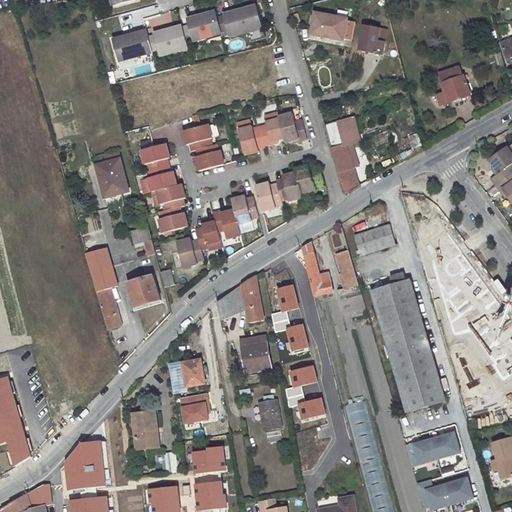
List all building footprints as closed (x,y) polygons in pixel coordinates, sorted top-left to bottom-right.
[(257,8),(224,17),(228,32),(230,38),(263,30),(257,8)] [(216,13),(189,20),(190,25),(195,40),(195,42),(223,35),(222,34),(218,18),(216,13)] [(347,19),(315,13),(311,35),(343,41),(347,19)] [(224,17),(218,18),(222,34),(228,32),(224,17)] [(190,25),(183,27),(187,42),(195,40),(190,25)] [(379,28),(363,26),(359,50),(382,54),(384,42),(377,41),(379,28)] [(183,27),(154,35),(159,52),(160,57),(189,49),(187,42),(183,27)] [(147,31),(113,41),(119,62),(153,54),(153,53),(148,37),(147,31)] [(154,35),(148,37),(153,53),(159,52),(154,35)] [(511,40),(501,45),(510,68),(511,66),(511,40)] [(500,52),(495,53),(498,69),(504,67),(500,52)] [(459,67),(439,74),(442,84),(442,85),(445,94),(434,98),(437,106),(470,96),(464,77),(462,78),(459,67)] [(267,127),(260,129),(265,145),(265,146),(272,144),(271,142),(276,141),(284,138),(279,118),(278,114),(264,117),(267,127)] [(292,114),(279,118),(284,138),(285,143),(293,141),(299,139),(299,142),(307,140),(301,121),(294,122),(292,114)] [(211,147),(210,141),(212,140),(208,127),(196,130),(195,129),(183,133),(187,146),(190,146),(193,145),(195,152),(196,151),(200,150),(211,147)] [(252,128),(239,131),(245,156),(259,153),(258,149),(258,147),(265,145),(260,129),(253,130),(252,128)] [(506,143),(488,157),(494,163),(498,169),(495,171),(490,176),(495,182),(511,170),(506,164),(510,161),(511,160),(511,140),(507,144),(506,143)] [(346,145),(331,150),(343,189),(345,194),(359,186),(346,145)] [(166,146),(154,148),(141,152),(145,166),(147,166),(149,172),(166,168),(164,161),(168,160),(170,159),(166,146)] [(198,158),(196,159),(199,172),(224,166),(221,153),(218,153),(216,146),(211,147),(200,150),(201,157),(198,158)] [(120,159),(96,165),(105,198),(129,192),(120,159)] [(309,166),(295,170),(296,174),(301,195),(316,191),(315,189),(322,188),(317,171),(311,173),(310,169),(309,166)] [(150,178),(148,179),(152,193),(156,192),(177,186),(174,173),(171,174),(168,174),(166,168),(149,172),(150,178)] [(511,169),(511,170),(495,182),(499,187),(501,186),(506,192),(511,200),(511,169)] [(296,174),(282,177),(283,180),(284,184),(277,186),(278,188),(281,201),(288,200),(288,203),(302,199),(301,195),(296,174)] [(277,209),(276,207),(282,205),(278,188),(271,190),(270,187),(270,184),(256,188),(263,213),(277,209)] [(177,186),(156,192),(160,207),(163,206),(164,211),(176,208),(179,207),(181,207),(179,201),(183,200),(186,199),(182,185),(177,186)] [(246,197),(232,201),(234,211),(239,226),(252,222),(251,220),(259,218),(254,201),(247,203),(246,200),(246,197)] [(164,211),(159,212),(161,220),(160,221),(163,235),(188,228),(184,214),(182,215),(178,216),(176,208),(164,211)] [(221,212),(213,214),(216,222),(218,233),(225,231),(228,240),(241,237),(239,226),(234,211),(227,213),(221,215),(221,212)] [(204,232),(197,234),(198,238),(199,241),(200,244),(201,251),(208,249),(209,251),(223,248),(218,233),(216,222),(203,226),(203,229),(204,232)] [(390,226),(354,237),(361,257),(396,246),(390,226)] [(193,246),(192,243),(199,241),(198,238),(177,244),(184,268),(198,265),(197,262),(204,261),(201,251),(200,244),(193,246)] [(152,239),(144,241),(148,256),(155,254),(152,239)] [(311,242),(302,248),(304,256),(314,253),(311,242)] [(435,247),(418,252),(425,276),(442,271),(435,247)] [(107,248),(86,254),(108,330),(121,326),(110,289),(117,287),(107,248)] [(341,275),(339,276),(343,290),(359,286),(349,251),(336,255),(341,275)] [(314,253),(304,256),(314,297),(333,292),(328,272),(319,274),(314,253)] [(170,271),(161,274),(164,289),(175,286),(170,271)] [(442,271),(425,276),(438,319),(455,315),(442,271)] [(388,275),(389,282),(403,280),(402,273),(388,275)] [(153,276),(129,283),(136,308),(160,300),(153,276)] [(256,277),(242,286),(247,311),(249,324),(264,321),(256,277)] [(412,280),(372,291),(407,411),(447,399),(412,280)] [(242,286),(236,290),(241,313),(247,311),(242,286)] [(236,290),(219,303),(222,322),(241,313),(236,290)] [(232,317),(224,323),(227,328),(236,323),(232,317)] [(266,336),(241,340),(242,347),(267,343),(266,336)] [(480,337),(459,344),(473,393),(499,385),(495,373),(491,373),(480,337)] [(267,343),(242,347),(247,372),(272,368),(267,343)] [(173,390),(205,385),(204,375),(208,375),(206,367),(202,368),(201,361),(169,366),(173,390)] [(391,511),(358,375),(339,380),(345,402),(346,402),(372,511),(391,511)] [(8,378),(0,380),(0,400),(13,396),(8,378)] [(205,394),(177,397),(181,424),(208,420),(205,394)] [(13,396),(0,400),(0,429),(5,428),(8,437),(18,473),(33,463),(13,396)] [(278,399),(259,403),(264,430),(283,427),(278,399)] [(132,416),(137,451),(154,449),(152,431),(158,430),(155,413),(132,416)] [(5,428),(0,429),(0,439),(8,437),(5,428)] [(455,431),(431,439),(437,459),(461,452),(455,431)] [(511,438),(494,443),(499,460),(493,462),(496,471),(500,470),(503,479),(511,476),(511,438)] [(414,443),(406,445),(413,466),(437,459),(431,439),(414,444),(414,443)] [(64,462),(67,489),(107,484),(102,440),(80,443),(64,462)] [(193,474),(226,470),(224,446),(206,448),(207,451),(191,452),(193,474)] [(167,474),(178,470),(173,451),(161,454),(167,474)] [(468,478),(445,485),(451,505),(474,498),(468,478)] [(223,480),(194,483),(198,510),(227,507),(223,480)] [(431,481),(418,485),(425,509),(432,507),(433,511),(451,505),(445,485),(434,488),(431,481)] [(180,511),(177,486),(148,490),(150,511),(180,511)] [(27,494),(6,507),(7,511),(47,511),(47,507),(33,509),(27,494)] [(69,511),(108,511),(107,496),(68,501),(69,511)] [(355,511),(353,497),(339,499),(341,507),(319,511),(318,511),(355,511)] [(269,510),(278,508),(276,498),(267,500),(269,510)] [(288,511),(287,507),(278,508),(269,510),(267,500),(259,502),(261,511),(288,511)]
